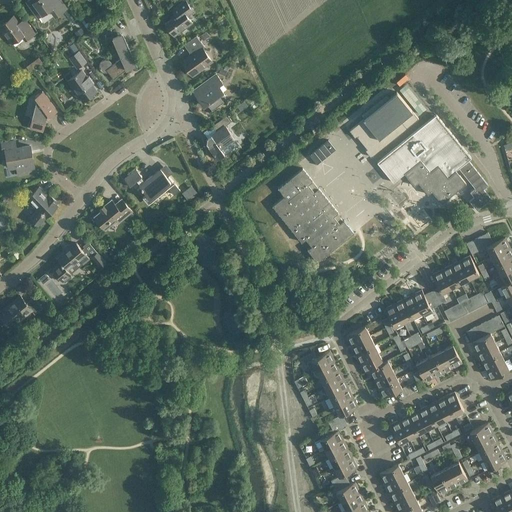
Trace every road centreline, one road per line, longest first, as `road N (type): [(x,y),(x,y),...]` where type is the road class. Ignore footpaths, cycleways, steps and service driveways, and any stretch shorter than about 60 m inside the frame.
road 1 (residential): [(377,415),(334,337),(339,322),(458,226),(511,212)]
road 2 (residential): [(82,196),(125,150),(177,123),(179,99),(133,0)]
road 3 (residential): [(511,204),(485,148),(418,68)]
road 4 (residential): [(82,196),(48,165),(49,148),(121,91)]
road 5 (residential): [(0,285),(82,196)]
